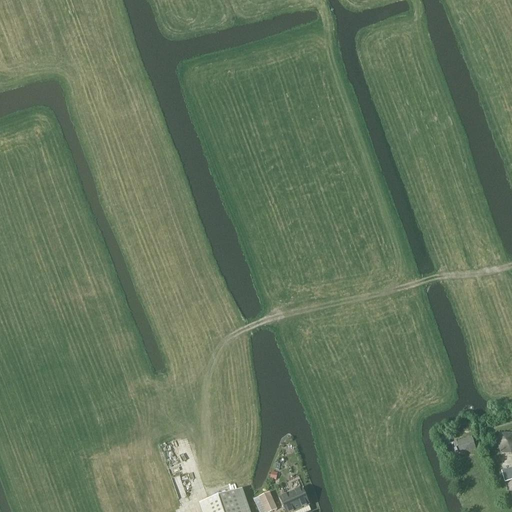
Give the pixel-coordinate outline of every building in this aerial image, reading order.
[(448,433),(442,435),(446,447),(452,445),(451,443),(450,440),(448,433)] [(511,434),(502,434),(496,443),(501,453),(511,453),(511,452),(511,434)] [(476,449),(472,437),(457,442),(460,454),(476,449)] [(302,489),(280,499),(285,511),(295,511),(309,506),(302,489)] [(250,511),(243,490),(200,505),(202,511),(250,511)] [(273,511),(277,510),(269,494),(260,498),(255,500),(254,500),(258,511),(273,511)]
